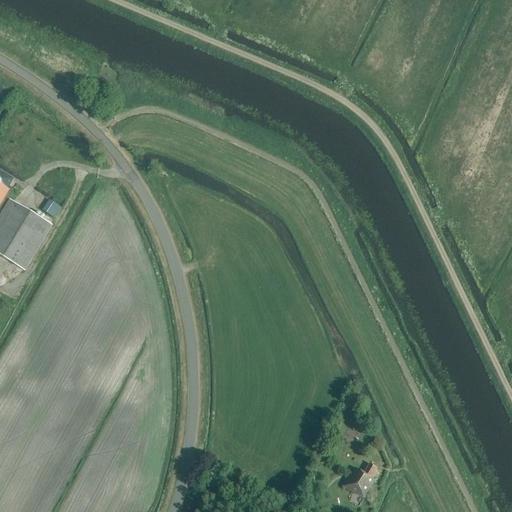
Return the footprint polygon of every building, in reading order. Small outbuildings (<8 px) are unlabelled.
[(14,179),(0,171),(0,256),(24,271),(52,225),(10,200),(6,206),(1,203),(11,187),(15,190),(18,186),(12,182),(14,179)] [(68,185),(71,180),(62,175),(59,180),(68,185)] [(63,205),(68,196),(51,187),(46,196),(63,205)] [(55,218),(62,208),(50,200),(43,210),(55,218)] [(374,479),(378,473),(376,471),(377,469),(370,465),(364,474),(355,468),(343,487),(358,496),(358,495),(364,499),(375,480),(374,479)] [(304,495),(315,503),(324,490),(313,482),(304,495)]
